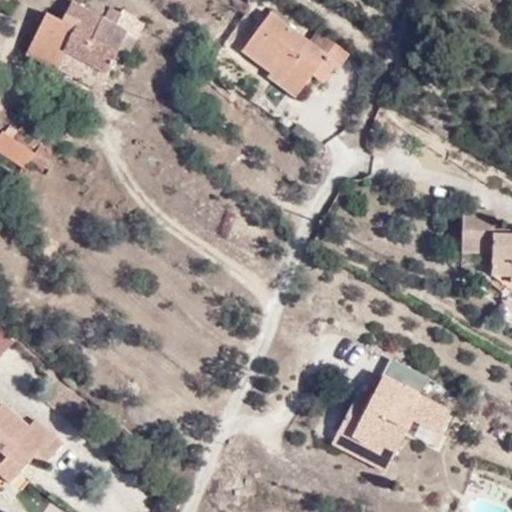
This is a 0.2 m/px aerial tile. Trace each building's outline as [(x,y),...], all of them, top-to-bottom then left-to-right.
[(130,31),(141,36),(148,20),(114,3),(108,13),(78,0),(74,0),(66,16),(50,8),(30,47),(102,82),(130,31)] [(281,67),(302,82),(312,67),(323,53),(330,59),(336,63),(349,46),(325,27),(315,39),(273,4),(245,40),(281,67)] [(323,53),(312,67),(319,72),(330,59),(323,53)] [(275,76),(296,91),(302,82),(281,67),(275,76)] [(30,155),(35,147),(3,127),(0,132),(0,158),(20,171),(30,155)] [(35,147),(30,155),(42,163),(55,144),(43,137),(35,147)] [(511,221),(501,222),(502,199),(468,198),(467,237),(495,239),(494,246),(511,246),(511,221)] [(511,246),(494,246),(493,259),(511,259),(511,246)] [(0,348),(11,336),(0,325),(0,348)] [(387,359),(381,376),(424,390),(430,374),(387,359)] [(369,430),(357,459),(414,486),(425,459),(418,456),(424,443),(454,455),(463,435),(429,420),(437,401),(402,385),(394,406),(406,411),(399,429),(385,423),(380,434),(369,430)] [(0,463),(7,469),(30,443),(44,455),(63,433),(32,406),(26,414),(0,392),(0,463)] [(369,430),(380,434),(385,423),(374,418),(369,430)] [(406,502),(414,486),(357,459),(350,474),(406,502)]
